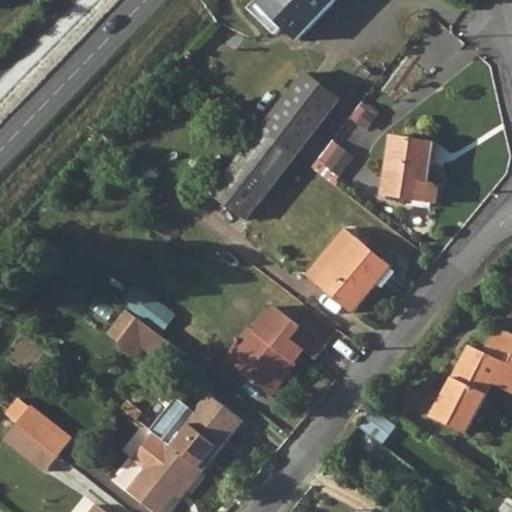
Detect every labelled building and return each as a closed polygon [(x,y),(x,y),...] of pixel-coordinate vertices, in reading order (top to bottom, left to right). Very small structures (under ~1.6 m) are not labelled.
[(276,0),(312,31),(339,0),(276,0)] [(326,78),(281,133),(315,161),(360,106),(326,78)] [(386,188),(427,198),(431,177),(435,163),(432,163),(437,139),(399,130),(386,188)] [(265,222),(315,161),(281,133),(231,194),(265,222)] [(438,164),(443,141),(437,139),(432,163),(435,163),(438,164)] [(335,140),(318,167),(341,181),(358,154),(335,140)] [(438,199),(442,180),(431,177),(427,198),(438,199)] [(393,263),(347,227),(311,273),(357,310),(393,263)] [(246,339),(231,357),(262,384),(285,358),(288,360),(292,355),(302,343),(314,353),(324,341),(275,300),(255,322),(243,337),(246,339)] [(177,365),(190,349),(149,315),(127,342),(143,355),(152,345),(177,365)] [(246,339),(243,337),(255,322),(249,317),(222,349),(231,357),(246,339)] [(443,333),(437,329),(433,334),(439,338),(443,333)] [(511,339),(496,333),(490,346),(468,338),(426,415),(459,431),(481,379),(511,392),(511,339)] [(285,358),(262,384),(268,389),(295,358),(292,355),(288,360),(285,358)] [(217,394),(176,443),(210,471),(250,422),(217,394)] [(27,420),(68,454),(82,437),(41,403),(27,420)] [(68,454),(27,420),(17,433),(58,467),(68,454)] [(210,471),(176,443),(171,439),(158,427),(136,454),(149,465),(130,487),(160,511),(166,511),(194,480),(199,485),(210,471)]
